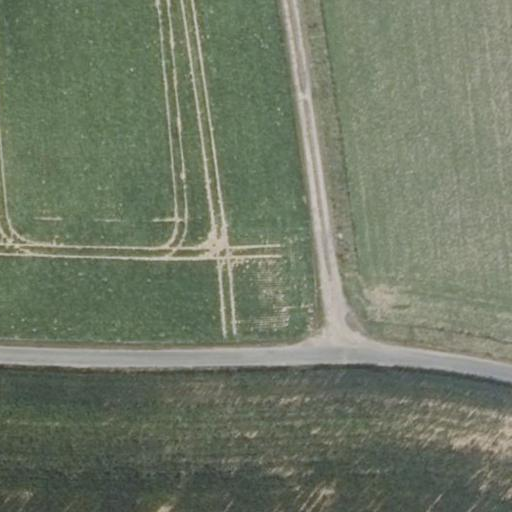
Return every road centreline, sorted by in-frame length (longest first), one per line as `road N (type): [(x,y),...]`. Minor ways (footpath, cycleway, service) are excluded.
road 1 (tertiary): [(511,369),(332,356),(0,362)]
road 2 (track): [(292,0),(332,356)]
